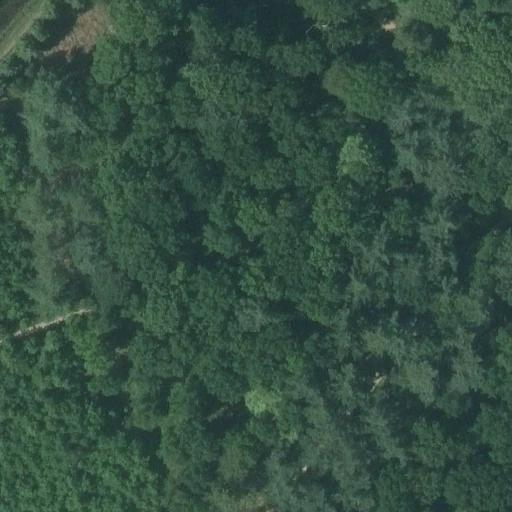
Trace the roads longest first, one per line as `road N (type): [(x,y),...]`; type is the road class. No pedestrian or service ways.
road 1 (track): [(380,0),(511,100),(511,197),(267,511)]
road 2 (track): [(511,154),(0,341)]
